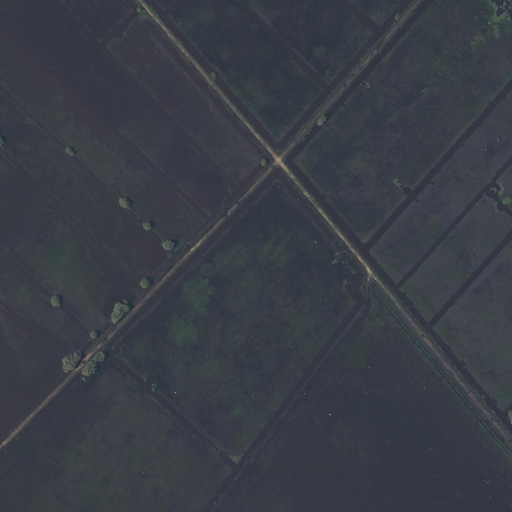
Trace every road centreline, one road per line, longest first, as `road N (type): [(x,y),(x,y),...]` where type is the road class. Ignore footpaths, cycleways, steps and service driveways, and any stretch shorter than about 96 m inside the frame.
road 1 (track): [(420,0),(0,450)]
road 2 (track): [(139,0),(511,435)]
